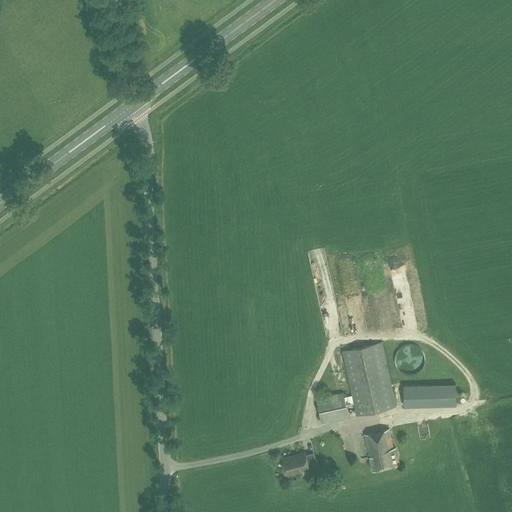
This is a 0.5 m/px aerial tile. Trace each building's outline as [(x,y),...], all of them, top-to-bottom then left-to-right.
[(328,322),(340,319),(338,313),(326,316),(328,322)] [(316,398),(322,423),(350,417),(347,405),(354,403),(356,415),(396,406),(382,341),(342,350),(352,395),(345,396),(344,391),(316,398)] [(395,357),(395,359),(395,360),(395,361),(396,363),(396,364),(396,365),(397,366),(398,367),(399,368),(399,369),(400,370),(401,371),(403,372),(405,373),(406,373),(407,373),(409,374),(410,374),(411,374),(413,373),(414,373),(415,373),(416,372),(418,372),(419,371),(420,370),(421,369),(422,368),(422,367),(423,366),(424,365),(424,364),(425,363),(425,361),(425,360),(425,359),(425,357),(425,356),(425,355),(424,354),(424,352),(423,351),(422,350),(422,349),(421,348),(420,347),(419,346),(418,346),(416,345),(415,345),(414,344),(413,344),(411,344),(410,344),(407,344),(406,344),(405,345),(404,345),(403,346),(401,346),(400,347),(399,348),(399,349),(398,350),(397,351),(396,352),(396,354),(396,355),(395,356),(395,357)] [(404,384),(404,407),(457,405),(457,382),(404,384)] [(404,420),(394,422),(398,438),(408,436),(404,420)] [(431,430),(428,421),(419,424),(422,433),(431,430)] [(370,456),(372,470),(400,465),(396,447),(394,448),(390,429),(364,434),(369,456),(370,456)] [(427,438),(428,444),(422,445),(423,456),(452,452),(450,435),(427,438)] [(309,469),(311,475),(320,473),(316,460),(308,462),(305,452),(282,458),(287,475),(309,469)]
